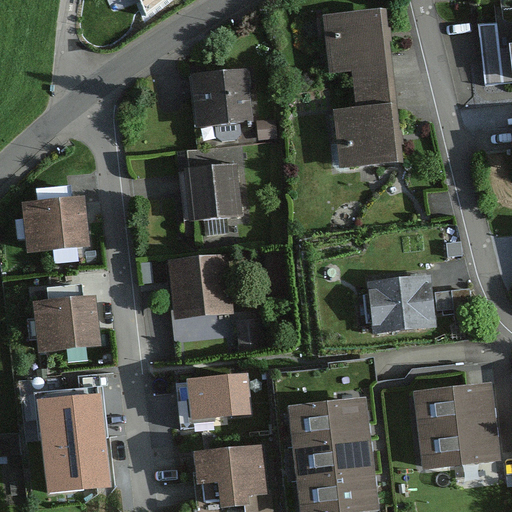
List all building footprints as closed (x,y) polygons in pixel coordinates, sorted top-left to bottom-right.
[(359,94),(391,91),(384,16),(330,21),(335,81),(358,78),(359,94)] [(248,75),(195,81),(200,131),(254,125),(248,75)] [(391,91),(359,94),(361,114),(336,117),(341,168),(398,162),(391,91)] [(241,169),(189,174),(193,222),(246,218),(241,169)] [(38,190),(39,201),(72,198),(72,187),(38,190)] [(89,205),(28,210),(32,256),(93,251),(89,205)] [(265,289),(279,289),(280,250),(267,249),(265,289)] [(230,258),(174,264),(179,322),(236,316),(230,258)] [(437,279),(375,286),(380,339),(442,333),(437,279)] [(101,300),(40,307),(45,356),(106,349),(101,300)] [(256,323),(239,325),(242,349),(259,347),(256,323)] [(250,417),(246,380),(189,387),(193,424),(250,417)] [(424,434),(492,426),(488,392),(420,401),(424,434)] [(107,489),(97,402),(40,409),(51,496),(107,489)] [(292,414),(296,450),(365,442),(361,406),(292,414)] [(492,426),(424,434),(428,469),(496,460),(492,426)] [(296,450),(301,486),(369,478),(365,442),(296,450)] [(269,511),(262,453),(197,460),(200,489),(221,486),(223,511),(247,508),(247,511),(269,511)] [(301,486),(303,511),(373,511),(369,478),(301,486)]
